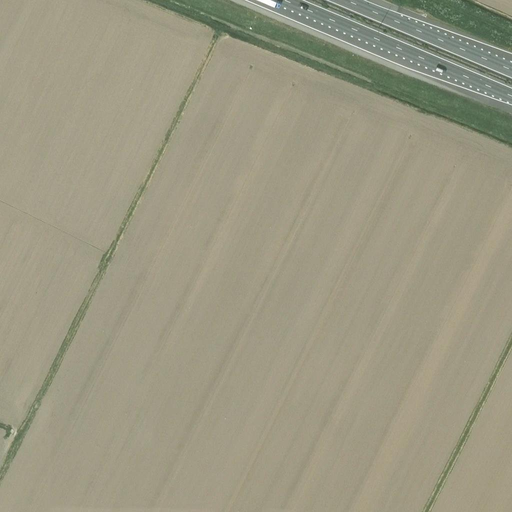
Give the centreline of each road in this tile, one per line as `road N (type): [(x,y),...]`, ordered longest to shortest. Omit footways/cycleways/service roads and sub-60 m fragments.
road 1 (motorway): [(282,0),(511,96)]
road 2 (motorway): [(511,70),(345,0)]
